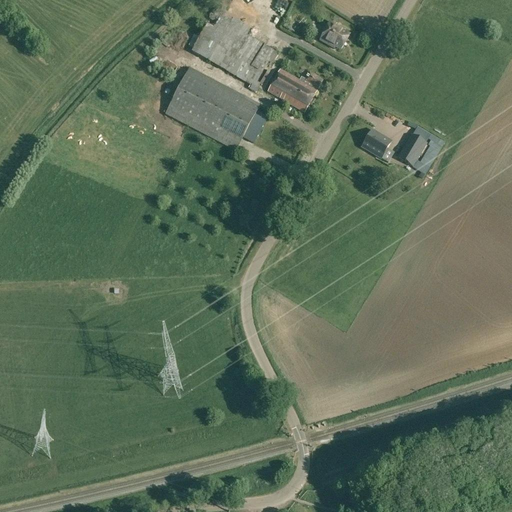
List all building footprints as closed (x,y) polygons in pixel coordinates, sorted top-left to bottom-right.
[(250,86),(248,90),(256,94),(258,89),(268,72),(278,54),(247,36),(250,30),(226,15),(227,14),(225,13),(227,9),(219,5),(191,53),(250,86)] [(335,47),(341,50),(349,36),(343,32),(344,31),(338,27),(337,30),(330,26),(321,41),(334,48),(335,47)] [(244,137),(287,159),(298,139),(265,122),(267,118),(257,112),(260,106),(189,69),(165,115),(236,152),(241,143),(244,137)] [(268,93),(305,113),(317,92),(323,80),(309,73),(305,80),(302,78),(300,82),(280,71),(268,93)] [(384,121),(387,114),(381,111),(378,118),(384,121)] [(362,149),(381,160),(390,143),(372,132),(362,149)] [(431,136),(430,136),(428,140),(437,146),(440,141),(431,136)] [(398,160),(412,168),(425,146),(411,137),(398,160)] [(417,162),(413,169),(421,174),(425,176),(429,169),(417,162)]
